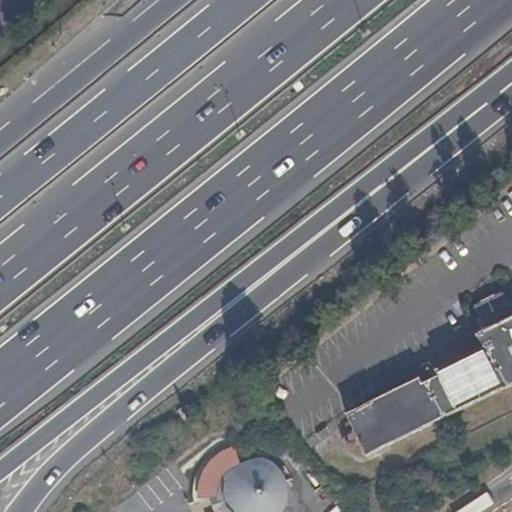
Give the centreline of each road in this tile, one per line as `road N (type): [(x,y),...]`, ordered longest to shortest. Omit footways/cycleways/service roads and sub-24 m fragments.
road 1 (motorway): [(22,511),(64,456),(496,98)]
road 2 (motorway): [(0,468),(393,161),(496,98)]
road 3 (motorway): [(0,381),(467,0)]
road 4 (motorway): [(351,0),(0,283)]
road 5 (motorway): [(246,0),(0,201)]
road 6 (unknown): [(311,421),(511,251)]
road 7 (motorway): [(172,0),(0,143)]
